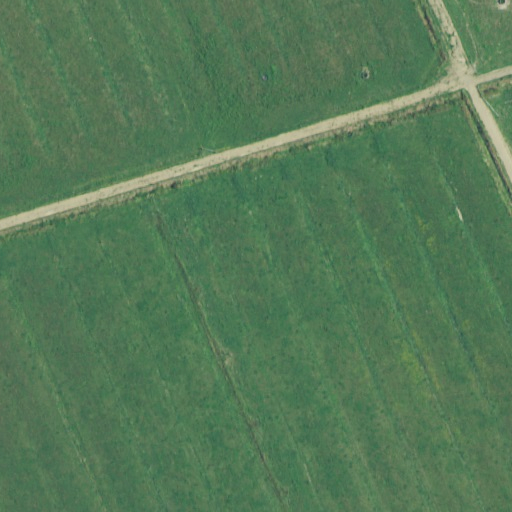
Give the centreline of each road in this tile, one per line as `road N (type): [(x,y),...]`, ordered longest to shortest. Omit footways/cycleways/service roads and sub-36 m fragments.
road 1 (unknown): [(0,215),(455,71)]
road 2 (unknown): [(431,0),(455,71),(511,55)]
